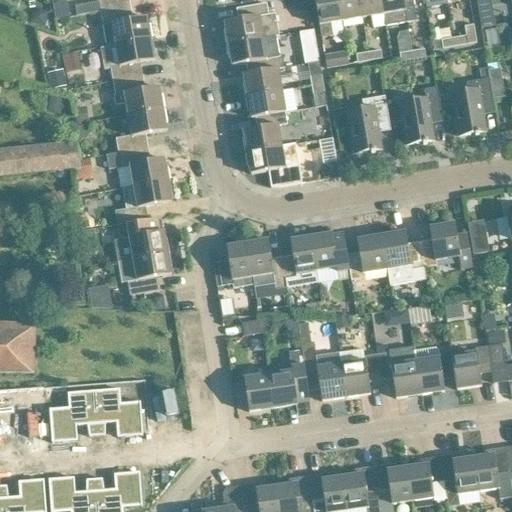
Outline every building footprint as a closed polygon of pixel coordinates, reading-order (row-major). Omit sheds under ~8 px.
[(100,14),(130,8),(128,0),(97,0),(98,4),(75,8),(77,18),(100,13),(100,14)] [(331,25),(341,23),(337,0),(314,0),(317,15),(321,40),(333,38),(331,25)] [(337,0),(341,23),(362,20),(358,0),(337,0)] [(358,0),(362,20),(384,16),(380,0),(358,0)] [(386,28),(407,24),(402,0),(380,0),(384,16),(386,28)] [(413,0),(402,0),(407,24),(417,23),(413,0)] [(448,6),(446,0),(426,0),(428,9),(448,6)] [(262,40),(275,38),(279,37),(276,17),(268,18),(266,6),(236,11),(238,22),(225,24),(228,46),(262,40)] [(67,7),(53,9),(55,20),(69,17),(67,7)] [(116,47),(150,41),(146,19),(132,21),(130,8),(100,14),(103,28),(106,49),(116,47)] [(423,22),(445,18),(444,9),(422,12),(423,22)] [(453,40),(455,48),(467,46),(477,45),(474,28),(465,29),(466,37),(453,40)] [(244,77),(277,71),(285,70),(283,58),(279,59),(275,38),(262,40),(228,46),(232,68),(246,65),(248,76),(244,77)] [(442,51),(455,48),(453,40),(441,42),(442,51)] [(154,63),(150,41),(116,47),(106,49),(101,50),(104,70),(110,70),(112,84),(143,79),(140,65),(154,63)] [(412,53),(413,62),(425,59),(424,51),(412,53)] [(368,54),(369,63),(382,61),(380,52),(368,54)] [(401,64),(413,62),(412,53),(399,55),(401,64)] [(349,66),(347,54),(324,58),(326,70),(349,66)] [(357,65),(369,63),(368,54),(356,56),(357,65)] [(95,61),(59,70),(61,80),(97,71),(95,61)] [(419,62),(396,68),(401,86),(424,79),(419,62)] [(311,88),(323,86),(319,63),(307,65),(311,88)] [(479,72),(480,81),(489,80),(487,70),(479,72)] [(247,99),(281,93),(277,71),(244,77),(247,99)] [(128,118),(162,111),(158,89),(145,92),(143,79),(112,84),(115,98),(114,99),(115,107),(126,105),(128,118)] [(494,108),(490,88),(489,80),(480,81),(466,84),(467,94),(451,96),(458,138),(475,135),(475,138),(479,137),(479,135),(486,134),(482,110),(494,108)] [(323,86),(311,88),(315,110),(327,108),(323,86)] [(434,143),(430,123),(430,119),(441,117),(437,89),(424,91),(425,101),(399,105),(403,127),(406,147),(423,144),(423,147),(427,146),(427,144),(434,143)] [(86,90),(77,92),(79,105),(88,104),(86,90)] [(255,120),(285,115),(281,93),(247,99),(251,120),(255,120)] [(385,98),(372,100),(362,101),(363,111),(347,114),(351,136),(354,156),(370,153),(371,155),(375,155),(375,153),(382,152),(378,128),(389,126),(385,98)] [(47,114),(60,117),(63,101),(50,99),(47,114)] [(118,155),(148,150),(146,137),(166,133),(162,111),(128,118),(132,138),(115,141),(118,155)] [(327,113),(317,114),(319,127),(329,126),(327,113)] [(247,155),(294,146),(281,148),(277,128),(287,126),(285,115),(255,120),(257,130),(243,133),(247,155)] [(0,177),(79,170),(76,144),(0,150),(0,177)] [(301,186),(294,146),(247,155),(251,176),(268,173),(271,190),(280,189),(301,186)] [(122,190),(122,191),(168,183),(164,161),(150,163),(148,150),(118,155),(106,157),(109,172),(130,168),(133,188),(122,190)] [(83,181),(93,179),(90,161),(79,163),(83,181)] [(319,165),(322,182),(339,179),(336,162),(319,165)] [(118,228),(148,223),(145,209),(171,204),(168,183),(122,191),(126,212),(115,214),(118,228)] [(10,206),(0,206),(0,221),(11,221),(10,206)] [(118,264),(167,256),(163,233),(150,236),(148,223),(118,228),(120,242),(114,243),(118,264)] [(431,242),(419,244),(424,270),(436,268),(436,263),(459,259),(461,271),(472,269),(470,256),(466,236),(456,238),(454,226),(429,230),(431,242)] [(93,232),(81,234),(82,241),(95,239),(93,232)] [(424,270),(419,244),(407,246),(405,234),(381,238),(387,272),(390,288),(426,282),(424,270)] [(349,272),(346,257),(345,249),(334,251),(332,236),(311,240),(316,273),(337,270),(338,273),(349,272)] [(363,276),(387,272),(381,238),(357,242),(359,254),(346,257),(349,272),(351,282),(364,280),(363,276)] [(297,275),(316,273),(311,240),(290,243),(293,257),(282,259),(287,290),(287,288),(292,287),(291,280),(298,279),(297,275)] [(287,290),(282,259),(271,261),(268,242),(247,246),(254,287),(254,289),(275,286),(276,291),(287,290)] [(235,290),(254,287),(247,246),(226,249),(229,263),(218,265),(221,288),(235,286),(235,290)] [(167,256),(118,264),(122,285),(127,284),(130,298),(140,296),(160,293),(158,279),(171,277),(167,256)] [(511,264),(481,270),(485,292),(511,287),(511,264)] [(103,307),(88,307),(89,321),(103,320),(103,307)] [(244,338),(270,334),(268,322),(242,326),(244,338)] [(0,329),(0,373),(31,375),(34,330),(0,329)] [(490,347),(507,345),(505,332),(488,335),(490,347)] [(346,400),(341,366),(339,354),(316,358),(314,344),(301,346),(302,352),(304,367),(308,393),(320,391),(322,404),(346,400)] [(491,374),(492,374),(493,386),(511,382),(511,366),(505,368),(502,346),(487,348),(491,374)] [(480,376),(492,374),(491,374),(487,348),(475,350),(475,355),(452,358),(451,358),(455,379),(455,380),(454,380),(456,392),(481,388),(480,376)] [(455,379),(451,358),(452,358),(451,354),(438,356),(437,351),(435,350),(413,353),(415,364),(420,397),(444,394),(443,382),(454,380),(455,380),(455,379)] [(381,383),(377,357),(364,358),(363,351),(339,354),(341,366),(346,400),(370,396),(369,384),(381,383)] [(308,393),(304,367),(302,352),(289,354),(292,374),(268,377),(273,411),(298,407),(296,395),(308,393)] [(420,397),(415,364),(391,367),(389,355),(377,357),(381,383),(393,381),(396,401),(420,397)] [(249,414),(273,411),(268,377),(244,381),(249,414)] [(120,391),(94,393),(97,438),(105,438),(105,426),(116,425),(118,440),(143,438),(140,404),(139,404),(139,405),(121,406),(120,393),(120,391)] [(51,411),(49,411),(52,445),(77,443),(76,428),(88,427),(90,439),(97,438),(94,393),(68,395),(68,397),(69,410),(51,411)] [(511,499),(511,493),(509,474),(505,449),(488,452),(485,457),(485,458),(473,460),(478,494),(499,491),(501,501),(511,499)] [(478,494),(473,460),(461,462),(461,461),(456,457),(439,459),(443,484),(444,484),(448,509),(459,507),(457,497),(478,494)] [(432,486),(443,484),(439,459),(423,461),(423,462),(420,467),(420,468),(407,470),(413,503),(434,500),(432,486)] [(413,503),(407,470),(396,472),(395,470),(391,467),(391,466),(374,469),(380,511),(392,511),(392,506),(413,503)] [(368,511),(380,511),(374,469),(357,471),(358,472),(354,476),(354,478),(342,479),(347,511),(353,511),(368,510),(368,511)] [(102,481),(95,481),(96,511),(122,511),(123,509),(141,508),(141,509),(142,508),(140,475),(114,476),(116,491),(104,492),(102,481)] [(347,511),(342,479),(330,481),(330,480),(326,477),(325,476),(309,478),(313,511),(347,511)] [(313,511),(309,478),(292,481),(292,482),(289,487),(277,489),(280,511),(313,511)] [(74,480),(49,481),(51,511),(96,511),(95,481),(87,482),(87,494),(75,495),(74,480)] [(7,488),(0,488),(0,511),(46,511),(44,482),(19,484),(20,499),(8,500),(7,488)] [(280,511),(277,489),(264,491),(264,489),(260,486),(260,485),(243,488),(246,511),(280,511)] [(246,511),(243,488),(227,490),(223,496),(225,511),(216,511),(246,511)]
